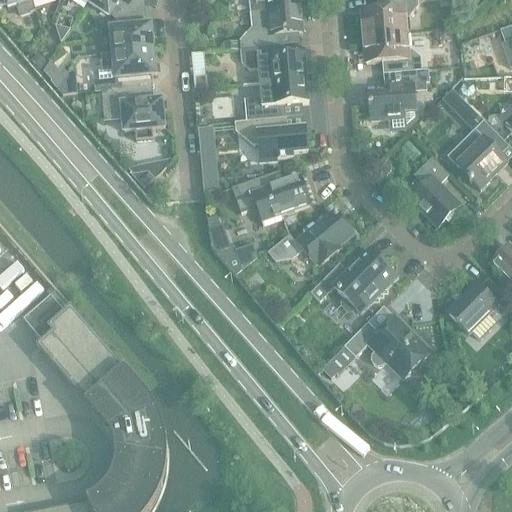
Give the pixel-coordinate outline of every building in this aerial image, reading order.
[(34,12),(32,3),(29,4),(28,0),(0,0),(0,8),(4,7),(5,11),(15,8),(19,19),(31,16),(30,13),(34,12)] [(140,2),(137,0),(91,0),(87,7),(108,21),(109,18),(114,22),(142,19),(140,2)] [(245,0),(249,2),(250,17),(300,12),(298,0),(245,0)] [(360,15),(363,42),(406,38),(404,21),(408,21),(417,10),(416,0),(396,0),(381,1),(382,13),(360,15)] [(228,10),(217,11),(218,19),(229,18),(228,10)] [(302,36),(300,12),(250,17),(252,31),(239,46),(240,55),(276,51),(280,50),(279,39),(302,36)] [(109,33),(111,58),(111,59),(151,55),(149,30),(143,30),(142,19),(114,22),(115,33),(109,33)] [(510,72),(511,71),(511,30),(500,35),(504,47),(502,48),(510,72)] [(407,54),(406,38),(363,42),(365,67),(387,65),(388,77),(422,74),(421,62),(411,54),(407,54)] [(238,44),(223,45),(224,53),(239,52),(238,44)] [(277,63),(276,51),(240,55),(242,68),(250,75),(258,74),(259,88),(307,84),(304,60),(277,63)] [(120,83),(121,93),(121,94),(149,91),(148,81),(154,80),(151,55),(111,59),(111,58),(99,59),(101,74),(113,73),(114,84),(120,83)] [(194,56),(191,57),(193,75),(195,92),(208,91),(204,55),(194,56)] [(38,56),(31,62),(40,72),(47,66),(38,56)] [(452,58),(449,62),(450,69),(460,68),(459,58),(452,58)] [(73,67),(57,91),(63,98),(78,96),(75,67),(73,67)] [(422,75),(422,74),(388,77),(389,90),(385,90),(385,96),(368,98),(371,125),(404,122),(403,116),(416,115),(413,88),(429,87),(428,74),(422,75)] [(309,108),(307,84),(259,88),(261,103),(245,104),(247,126),(281,123),(283,123),(282,111),(309,108)] [(462,86),(460,91),(461,97),(467,100),(472,98),(475,93),(473,87),(468,84),(462,86)] [(150,106),(149,91),(121,94),(121,93),(101,95),(104,125),(121,123),(123,138),(133,137),(134,147),(151,145),(151,135),(162,134),(160,105),(150,106)] [(452,92),(442,102),(451,111),(461,101),(452,92)] [(489,119),(488,124),(492,127),(496,126),(497,121),(494,118),(489,119)] [(203,120),(197,120),(198,129),(207,129),(207,123),(203,120)] [(282,135),(281,123),(247,126),(235,127),(236,137),(252,150),(258,150),(260,168),(276,166),(275,163),(292,161),(292,158),(307,156),(305,132),(282,135)] [(484,124),(448,160),(470,182),(469,182),(480,194),(490,184),(488,183),(496,175),(494,173),(501,166),(501,167),(506,163),(500,158),(509,149),(484,124)] [(213,130),(198,132),(204,197),(219,192),(213,130)] [(408,144),(400,152),(412,165),(421,156),(408,144)] [(175,161),(124,172),(144,194),(164,177),(175,164),(175,161)] [(437,232),(459,211),(438,190),(448,180),(431,162),(413,180),(423,190),(409,204),(437,232)] [(387,164),(380,171),(386,178),(391,173),(391,168),(387,164)] [(281,219),(310,209),(300,181),(276,189),(272,178),(232,192),(241,218),(250,215),(259,219),(263,231),(283,224),(281,219)] [(154,202),(159,198),(155,193),(150,197),(154,202)] [(335,251),(352,238),(336,217),(297,249),(289,240),(268,257),(275,267),(293,264),(304,255),(315,269),(318,266),(321,269),(339,255),(335,251)] [(217,218),(208,222),(209,231),(220,227),(217,218)] [(231,251),(217,256),(236,279),(258,261),(253,247),(236,253),(235,249),(231,250),(231,251)] [(511,253),(509,250),(490,269),(511,290),(511,253)] [(383,290),(393,280),(390,277),(390,270),(384,271),(368,254),(347,276),(338,267),(310,296),(320,305),(333,291),(343,301),(340,304),(340,309),(346,315),(351,315),(354,312),(358,315),(372,302),(375,302),(375,298),(376,297),(379,298),(379,294),(380,293),(383,293),(383,290)] [(475,288),(447,317),(469,338),(471,335),(480,343),(497,326),(488,318),(496,310),(504,318),(511,309),(511,307),(487,283),(479,292),(475,288)] [(57,295),(24,323),(43,345),(36,350),(51,367),(58,362),(57,361),(67,354),(84,339),(90,333),(76,317),(57,295)] [(287,305),(280,305),(272,308),(276,314),(280,319),(288,317),(291,310),(287,305)] [(343,350),(322,373),(331,382),(336,376),(338,378),(355,362),(368,349),(374,355),(372,358),(371,363),(373,368),(378,370),(383,369),(386,366),(403,383),(430,356),(394,321),(378,337),(367,326),(343,350)] [(75,507),(49,511),(153,511),(158,503),(161,495),(164,486),(166,477),(167,467),(168,458),(167,449),(166,440),(164,431),(161,423),(158,415),(154,408),(149,401),(145,395),(90,333),(84,339),(67,354),(57,361),(58,362),(51,367),(71,390),(103,427),(107,431),(110,436),(113,442),(115,448),(116,454),(116,461),(115,467),(114,474),(112,480),(109,485),(105,490),(101,494),(97,498),(92,501),(86,504),(81,506),(75,507)] [(454,403),(443,408),(447,418),(458,414),(454,403)]
